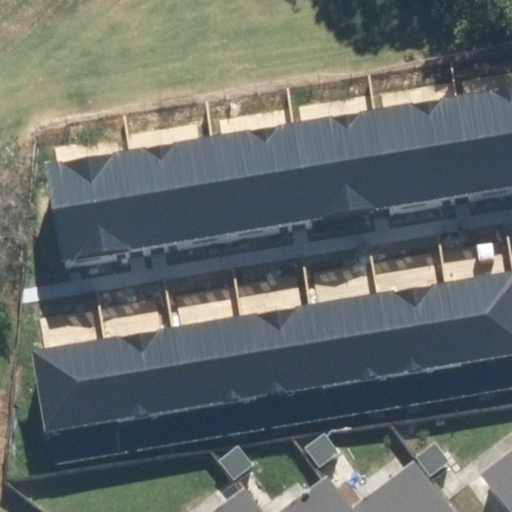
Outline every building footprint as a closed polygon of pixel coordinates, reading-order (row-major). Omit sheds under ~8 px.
[(511,90),(49,173),(65,262),(511,182),(511,90)] [(511,385),(511,276),(39,352),(57,460),(511,385)] [(511,511),(511,444),(476,470),(506,511),(511,511)] [(447,511),(411,462),(348,508),(351,511),(447,511)] [(324,474),(270,511),(351,511),(348,508),(324,474)] [(255,511),(230,477),(181,511),(255,511)]
